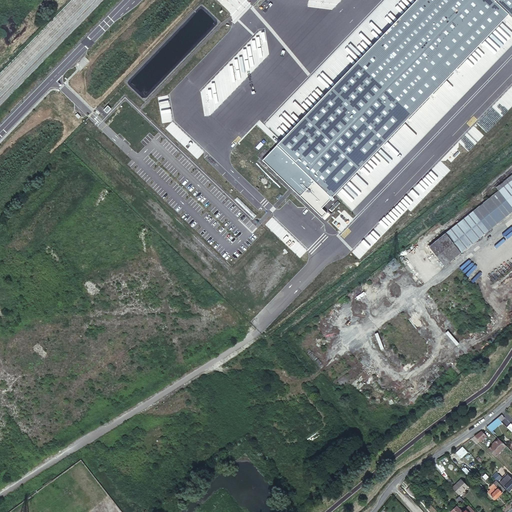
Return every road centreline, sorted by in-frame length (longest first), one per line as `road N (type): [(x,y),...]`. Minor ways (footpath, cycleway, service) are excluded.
road 1 (unclassified): [(129,0),(0,133)]
road 2 (residential): [(373,511),(397,481),(511,399)]
